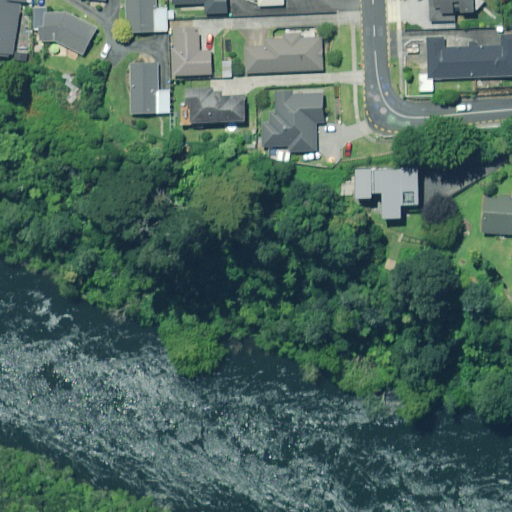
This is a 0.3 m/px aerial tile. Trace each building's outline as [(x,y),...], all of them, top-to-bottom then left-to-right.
[(29,0),(0,0),(0,53),(17,55),(22,3),(29,3),(29,0)] [(155,0),(123,0),(124,33),(166,33),(166,8),(155,8),(155,0)] [(205,16),(231,15),(230,0),(229,0),(228,0),(173,0),(174,7),(205,5),(205,16)] [(258,0),(259,8),(286,7),(286,0),(258,0)] [(481,0),(439,0),(440,13),(481,14),(481,0)] [(51,9),(36,9),(35,33),(43,33),(43,45),(59,46),(86,59),(101,32),(73,15),(51,15),(51,9)] [(201,30),(174,30),(174,76),(215,76),(215,52),(201,52),(201,30)] [(511,77),(511,34),(507,35),(507,46),(451,48),(451,36),(432,37),(433,74),(425,74),(426,92),(440,92),(440,80),(511,77)] [(325,72),(324,36),(304,37),(304,35),(285,36),(285,38),(268,39),(268,48),(246,49),(247,75),(325,72)] [(234,79),(234,62),(224,62),(224,79),(234,79)] [(161,65),(132,66),(134,115),(175,114),(174,91),(162,91),(161,65)] [(220,90),(192,91),(192,109),(188,109),(188,124),(248,123),(247,96),(220,97),(220,90)] [(325,94),(274,95),(275,114),(269,114),(270,127),(264,127),(265,152),(282,151),(282,165),(294,164),(294,154),(319,153),(319,122),(326,122),(325,94)] [(511,234),(511,197),(490,196),(487,233),(511,234)] [(439,205),(425,203),(421,227),(434,230),(439,205)]
